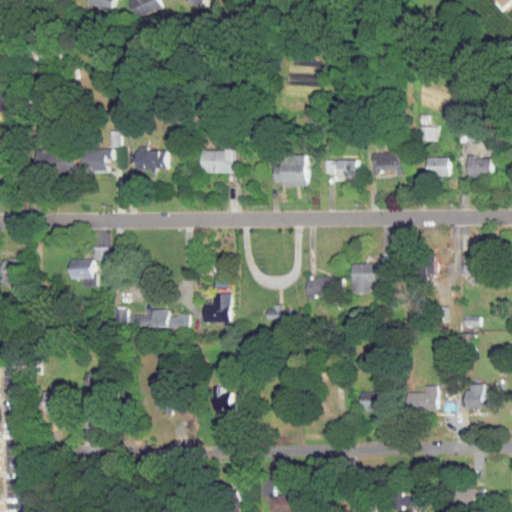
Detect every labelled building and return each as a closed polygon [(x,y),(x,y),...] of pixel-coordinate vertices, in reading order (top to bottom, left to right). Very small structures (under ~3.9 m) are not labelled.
[(118,0),(121,9),(147,3),(146,0),(118,0)] [(426,135),(426,121),(409,120),(408,134),(426,135)] [(109,124),(99,124),(99,141),(110,140),(109,124)] [(71,163),(95,164),(95,155),(100,155),(100,143),(72,142),(71,163)] [(126,142),(125,162),(155,163),(155,143),(126,142)] [(25,164),(62,164),(63,144),(25,143),(25,164)] [(222,166),(223,144),(190,143),(190,166),(222,166)] [(360,147),(360,165),(384,164),(384,168),(391,168),(391,146),(360,147)] [(457,150),(456,170),(480,170),(481,151),(457,150)] [(438,151),(416,151),(416,169),(438,170),(438,151)] [(262,179),(295,178),(294,152),(270,152),(271,158),(262,159),(262,179)] [(346,172),(345,153),(313,154),(314,167),(325,166),(326,172),(346,172)] [(97,241),(83,240),(83,254),(96,254),(97,241)] [(451,252),(452,270),(470,269),(470,251),(451,252)] [(80,252),(59,253),(60,272),(81,271),(80,252)] [(340,257),(340,286),(358,285),(358,277),(374,277),(374,262),(368,263),(368,256),(340,257)] [(295,271),(295,290),(319,289),(319,271),(295,271)] [(219,287),(202,287),(202,297),(192,297),(192,315),(218,316),(219,287)] [(257,301),(258,317),(276,316),(276,300),(257,301)] [(116,316),(115,301),(105,301),(105,317),(116,316)] [(141,309),(118,309),(118,319),(177,320),(177,309),(157,309),(157,303),(141,303),(141,309)] [(468,310),(452,309),(452,319),(468,319),(468,310)] [(87,366),(72,366),(71,384),(87,385),(87,366)] [(473,378),(456,377),(455,402),(473,402),(473,378)] [(425,379),(413,379),(412,386),(396,386),(396,403),(425,403),(425,379)] [(219,404),(219,388),(212,388),(212,380),(202,380),(201,403),(219,404)] [(511,381),(502,382),(502,396),(510,396),(510,400),(511,399),(511,381)] [(33,408),(50,408),(50,385),(32,385),(33,408)] [(367,403),(367,386),(350,385),(349,402),(367,403)] [(145,388),(146,406),(163,405),(162,387),(145,388)] [(472,482),(443,482),(443,497),(472,496),(472,482)] [(256,489),(257,507),(288,506),(287,488),(256,489)] [(411,501),(411,488),(382,489),(382,502),(411,501)]
